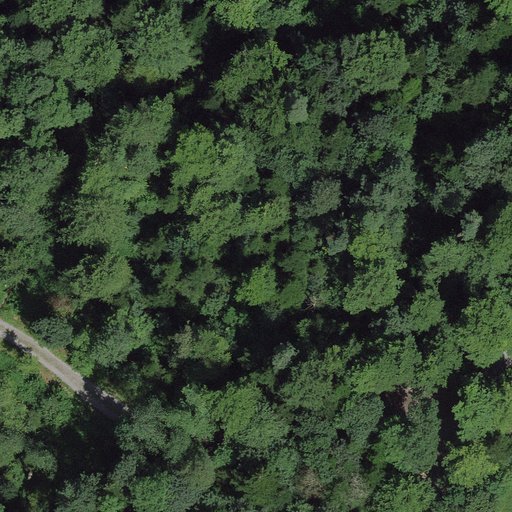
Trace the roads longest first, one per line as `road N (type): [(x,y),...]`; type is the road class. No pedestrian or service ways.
road 1 (track): [(511,440),(371,425),(268,446),(191,442),(130,423),(0,330)]
road 2 (track): [(408,511),(511,302)]
